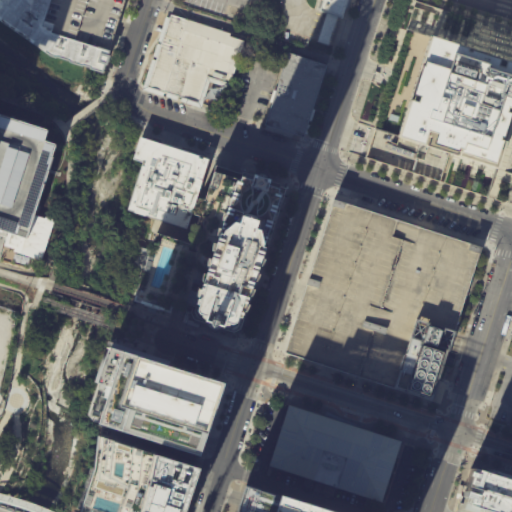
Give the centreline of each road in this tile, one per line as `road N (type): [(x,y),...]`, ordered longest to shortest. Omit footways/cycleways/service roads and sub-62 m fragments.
road 1 (residential): [(454,434),(166,340)]
road 2 (residential): [(252,369),(318,168)]
road 3 (residential): [(318,168),(149,112),(126,90)]
road 4 (residential): [(511,231),(318,168)]
road 5 (residential): [(454,434),(511,255)]
road 6 (residential): [(318,168),(371,0)]
